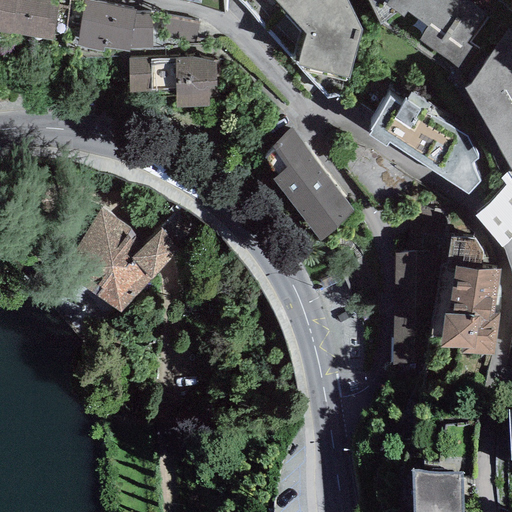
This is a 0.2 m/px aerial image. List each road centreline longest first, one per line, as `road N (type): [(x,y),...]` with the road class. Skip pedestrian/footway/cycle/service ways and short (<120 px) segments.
road 1 (residential): [(307,112),(330,116),(459,195),(505,265),(509,318),(485,468),(487,511)]
road 2 (secondary): [(0,130),(79,130),(130,144),(223,195),(289,279),(328,427)]
road 3 (residential): [(328,427),(374,379),(389,247),(316,144),(307,112)]
road 4 (residential): [(307,112),(239,32),(211,14),(141,0)]
